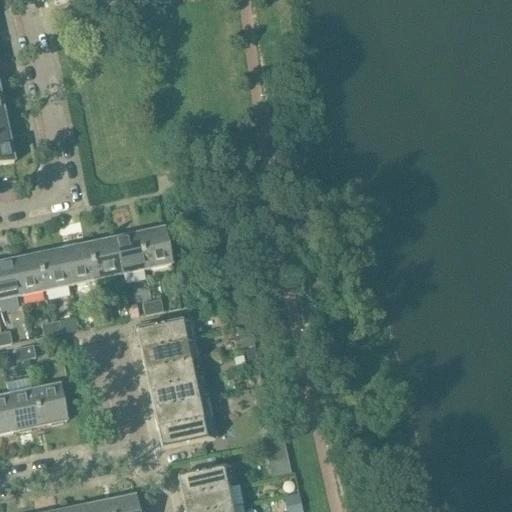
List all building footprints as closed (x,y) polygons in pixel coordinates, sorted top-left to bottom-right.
[(0,114),(0,140),(8,139),(3,114),(0,114)] [(0,167),(14,165),(8,139),(0,140),(0,167)] [(170,264),(163,228),(137,234),(144,269),(170,264)] [(144,269),(137,234),(112,239),(119,274),(144,269)] [(119,274),(112,239),(87,245),(94,280),(119,274)] [(87,245),(61,250),(69,285),(94,280),(87,245)] [(61,250),(36,255),(43,291),(69,285),(61,250)] [(18,296),(43,291),(36,255),(11,261),(18,296)] [(0,299),(18,296),(11,261),(0,262),(0,299)] [(159,299),(151,301),(154,313),(162,311),(159,299)] [(154,313),(151,301),(141,303),(144,315),(154,313)] [(244,306),(232,308),(236,328),(248,326),(244,306)] [(109,310),(101,312),(103,324),(111,322),(109,310)] [(103,324),(101,312),(91,314),(94,326),(103,324)] [(58,321),(50,323),(53,335),(61,333),(58,321)] [(140,330),(145,350),(184,342),(180,322),(140,330)] [(53,335),(50,323),(40,325),(42,337),(53,335)] [(8,332),(0,333),(3,345),(11,344),(8,332)] [(252,347),(249,332),(239,334),(242,349),(252,347)] [(149,370),(188,362),(184,342),(145,350),(149,370)] [(32,347),(23,349),(25,361),(35,359),(32,347)] [(17,363),(25,361),(23,349),(14,351),(17,363)] [(253,351),(245,353),(249,369),(257,368),(253,351)] [(149,370),(153,390),(192,381),(188,362),(149,370)] [(157,409),(196,401),(192,381),(153,390),(157,409)] [(32,391),(39,427),(66,421),(58,386),(32,391)] [(7,397),(15,432),(39,427),(32,391),(7,397)] [(262,394),(253,396),(255,406),(264,404),(262,394)] [(0,398),(0,435),(15,432),(7,397),(0,398)] [(157,409),(161,429),(200,421),(196,401),(157,409)] [(277,413),(265,415),(268,429),(280,426),(277,413)] [(161,429),(166,450),(205,441),(200,421),(161,429)] [(268,467),(288,463),(284,443),(264,447),(268,467)] [(182,477),(186,497),(225,489),(221,469),(182,477)] [(189,511),(215,511),(230,509),(237,507),(233,487),(225,489),(186,497),(189,511)] [(137,511),(135,497),(108,503),(110,511),(137,511)] [(285,511),(301,511),(298,498),(283,501),(285,511)] [(83,511),(110,511),(108,503),(83,508),(83,511)]
